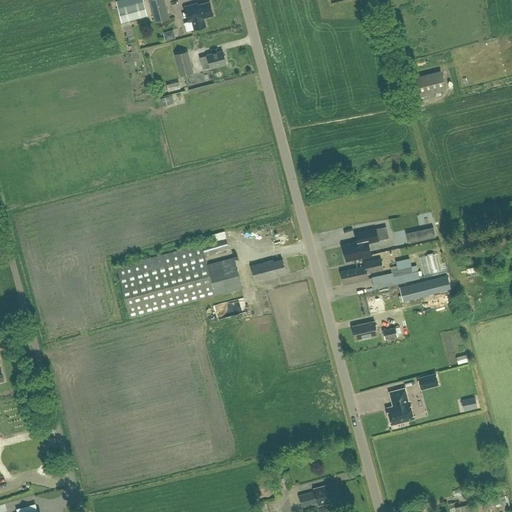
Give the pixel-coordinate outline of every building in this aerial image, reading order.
[(155,22),(169,19),(163,0),(149,0),(155,22)] [(147,16),(143,2),(118,8),(122,22),(147,16)] [(198,3),(185,7),(189,22),(192,21),(195,29),(206,26),(204,18),(213,15),(210,2),(198,5),(198,3)] [(176,54),(181,76),(194,73),(189,51),(176,54)] [(199,59),(202,70),(210,68),(225,64),(222,52),(206,56),(206,57),(199,59)] [(441,72),(410,80),(415,96),(445,89),(441,72)] [(173,95),(158,99),(160,107),(175,103),(173,95)] [(434,227),(406,233),(408,243),(436,237),(434,227)] [(343,246),(346,261),(371,255),(368,243),(378,240),(376,229),(355,233),(357,243),(343,246)] [(210,253),(229,248),(226,238),(202,245),(202,244),(116,266),(130,317),(242,287),(234,257),(207,264),(205,257),(211,255),(210,253)] [(434,252),(422,255),(427,273),(439,269),(434,252)] [(364,266),(358,268),(340,272),(343,285),(368,279),(366,273),(382,269),(380,259),(364,263),(364,266)] [(272,260),(250,266),(252,273),(284,265),(282,260),(273,263),(272,260)] [(275,272),(285,270),(284,265),(252,273),(254,280),(276,274),(275,272)] [(404,280),(415,278),(412,266),(392,270),(393,272),(371,277),(374,289),(404,282),(404,280)] [(374,322),(352,327),(355,341),(377,336),(374,322)] [(386,339),(398,336),(396,327),(384,330),(386,339)] [(417,379),(420,390),(438,385),(435,374),(417,379)] [(390,425),(413,419),(409,403),(407,403),(403,389),(389,393),(393,407),(386,409),(387,411),(386,412),(387,416),(388,417),(390,425)] [(474,398),(465,400),(467,410),(476,408),(474,398)] [(319,488),(314,489),(315,491),(299,495),(302,507),(318,503),(318,505),(341,499),(337,483),(330,485),(319,488)] [(505,511),(503,501),(492,503),(491,497),(484,499),(486,511),(505,511)] [(472,511),(470,503),(464,505),(465,511),(472,511)]
